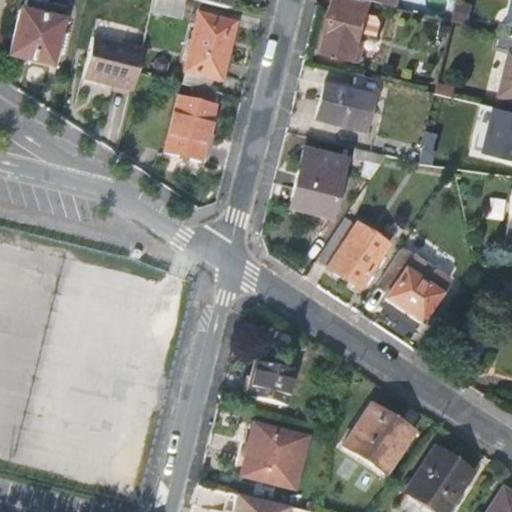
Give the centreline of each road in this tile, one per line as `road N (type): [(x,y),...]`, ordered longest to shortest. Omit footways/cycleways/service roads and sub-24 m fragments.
road 1 (residential): [(230,259),(511,444)]
road 2 (residential): [(290,0),(230,259)]
road 3 (residential): [(230,259),(170,511)]
road 4 (residential): [(230,259),(109,190)]
road 5 (residential): [(109,190),(0,118)]
